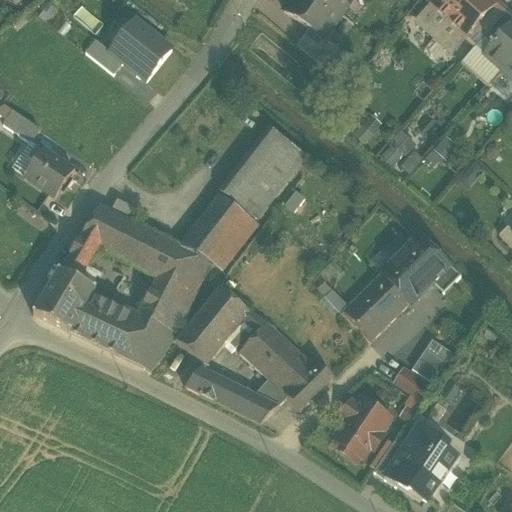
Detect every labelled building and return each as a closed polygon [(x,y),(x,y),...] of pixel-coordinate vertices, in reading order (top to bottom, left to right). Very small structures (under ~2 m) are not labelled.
[(340,18),(314,0),(293,0),(283,15),(308,32),(323,42),(340,18)] [(314,0),(340,18),(352,0),(314,0)] [(436,0),(420,18),(423,20),(423,31),(433,40),(468,0),(436,0)] [(491,4),(485,0),(468,0),(433,40),(443,49),(454,48),(457,50),(473,32),(495,8),(491,4)] [(494,1),(491,4),(495,8),(473,32),(482,40),(506,13),(494,1)] [(511,17),(506,13),(482,40),(491,48),(511,24),(511,17)] [(109,56),(147,87),(174,54),(136,23),(109,56)] [(511,24),(491,48),(482,40),(460,65),(487,89),(501,73),(511,61),(511,24)] [(323,42),(308,32),(296,49),(324,71),(338,52),(323,42)] [(511,61),(501,73),(511,83),(511,61)] [(30,147),(31,146),(40,133),(6,110),(0,117),(6,122),(0,131),(0,141),(6,146),(13,135),(30,147)] [(218,194),(255,223),(304,159),(267,131),(218,194)] [(395,170),(415,143),(400,132),(380,159),(395,170)] [(447,137),(422,159),(432,171),(458,149),(447,137)] [(12,172),(55,202),(73,176),(31,146),(30,147),(12,172)] [(413,151),(401,168),(411,175),(423,159),(413,151)] [(180,250),(221,273),(257,227),(219,199),(180,250)] [(110,215),(130,224),(137,212),(117,203),(110,215)] [(156,282),(175,247),(130,224),(110,215),(99,209),(79,242),(97,251),(156,282)] [(511,234),(507,229),(498,238),(511,252),(511,234)] [(395,262),(380,277),(409,306),(410,307),(449,268),(416,241),(409,248),(401,240),(386,254),(395,262)] [(88,266),(97,251),(79,242),(70,257),(88,266)] [(175,247),(156,282),(138,319),(92,297),(69,336),(150,374),(162,359),(190,314),(221,273),(180,250),(175,247)] [(59,276),(86,289),(82,277),(88,266),(70,257),(59,276)] [(86,289),(59,276),(33,318),(69,336),(92,297),(94,294),(86,289)] [(409,306),(380,277),(342,316),(371,345),(409,306)] [(249,315),(219,291),(175,344),(205,369),(243,323),(249,315)] [(268,384),(254,398),(278,410),(286,401),(300,414),(332,383),(318,370),(316,373),(267,326),(250,315),(249,315),(243,323),(257,337),(239,356),(268,384)] [(452,356),(432,343),(425,353),(445,366),(452,356)] [(445,366),(425,353),(418,363),(438,376),(445,366)] [(438,376),(418,363),(412,373),(431,386),(438,376)] [(260,428),(278,410),(254,398),(201,372),(185,391),(260,428)] [(429,390),(403,372),(394,385),(420,403),(429,390)] [(450,405),(459,391),(448,384),(439,398),(450,405)] [(379,437),(390,421),(361,402),(356,409),(350,405),(341,418),(347,423),(330,449),(358,468),(370,451),(374,453),(383,440),(379,437)] [(413,414),(406,409),(400,419),(406,424),(413,414)] [(439,448),(441,446),(418,430),(403,452),(396,463),(407,471),(398,485),(399,486),(397,488),(407,495),(408,493),(426,505),(456,460),(439,448)] [(396,463),(403,452),(393,446),(373,476),(395,491),(397,488),(399,486),(398,485),(407,471),(396,463)]
